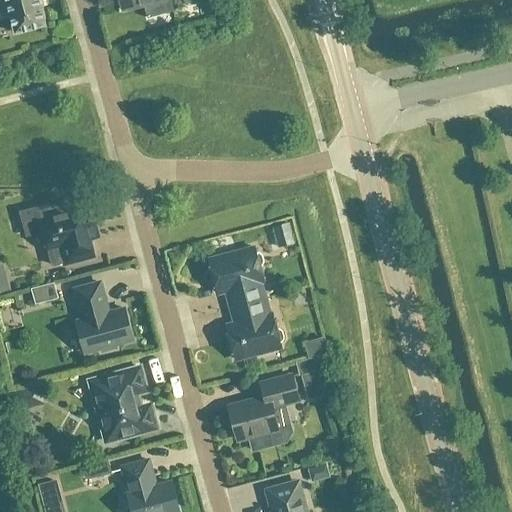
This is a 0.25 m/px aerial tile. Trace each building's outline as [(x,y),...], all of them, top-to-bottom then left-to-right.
[(0,0),(5,16),(10,15),(15,31),(14,31),(15,33),(44,25),(37,0),(0,0)] [(118,0),(122,10),(160,0),(118,0)] [(68,212),(65,200),(20,212),(27,236),(42,232),(47,251),(48,250),(52,265),(65,262),(65,264),(93,256),(89,239),(96,237),(93,224),(85,226),(81,209),(68,212)] [(287,242),(298,239),(293,221),(282,224),(287,242)] [(254,248),(209,260),(218,294),(227,291),(232,307),(263,299),(259,283),(263,282),(259,266),(261,265),(263,261),(261,255),(258,253),(255,253),(254,248)] [(57,298),(53,283),(31,288),(35,303),(57,298)] [(100,283),(75,290),(83,320),(76,322),(85,353),(101,349),(102,352),(116,348),(115,345),(132,341),(124,309),(106,314),(104,306),(106,305),(100,283)] [(263,299),(232,307),(236,323),(227,326),(236,360),(281,348),(279,342),(282,341),(284,338),(282,331),(278,329),(276,329),(272,314),(268,315),(263,299)] [(299,376),(318,371),(314,358),(296,363),(299,376)] [(140,368),(90,381),(106,442),(156,429),(151,409),(145,406),(139,408),(136,394),(142,392),(145,387),(140,368)] [(228,420),(230,429),(234,430),(237,440),(247,437),(250,449),(270,444),(267,432),(278,429),(273,411),(276,406),(299,400),(292,376),(260,384),(264,398),(228,408),(231,418),(228,420)] [(43,401),(41,387),(21,391),(24,404),(43,401)] [(110,475),(106,461),(82,467),(86,481),(110,475)] [(155,487),(148,461),(122,467),(129,494),(127,494),(131,511),(178,511),(171,483),(155,487)] [(330,477),(326,464),(308,469),(312,482),(330,477)] [(305,511),(298,483),(267,491),(272,511),(305,511)]
